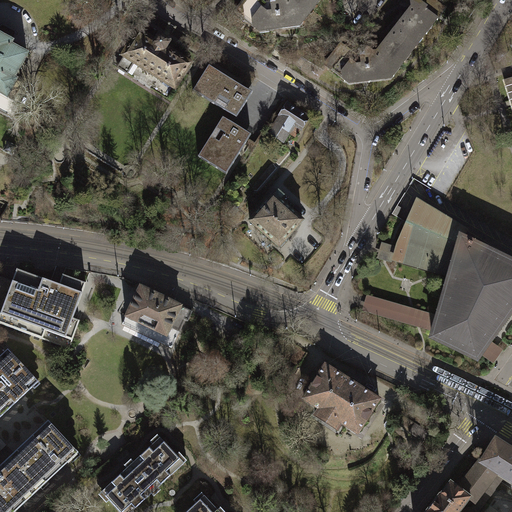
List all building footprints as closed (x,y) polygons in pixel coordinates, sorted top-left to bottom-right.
[(260,0),(244,0),(235,12),(259,31),(297,26),(317,0),(286,0),(285,1),(281,2),(278,0),(275,0),(274,2),(266,4),(260,0)] [(337,0),(344,3),(353,10),(360,0),(337,0)] [(432,0),(419,0),(418,1),(410,2),(410,3),(412,3),(412,6),(415,8),(388,42),(395,48),(392,52),(404,61),(444,9),(432,0)] [(153,41),(138,32),(123,55),(174,87),(182,74),(185,76),(192,66),(188,64),(189,63),(165,49),(171,41),(158,34),(153,41)] [(0,94),(14,102),(24,84),(14,78),(28,55),(11,45),(13,42),(0,34),(0,94)] [(395,48),(388,42),(378,55),(372,56),(372,53),(368,50),(369,49),(368,48),(363,54),(360,55),(360,56),(356,56),(341,45),(325,64),(349,83),(390,78),(404,61),(392,52),(395,48)] [(252,93),(209,66),(193,91),(237,118),(252,93)] [(308,118),(288,105),(281,116),(270,133),(283,141),(294,124),(301,128),(308,118)] [(251,135),(223,118),(199,157),(226,174),(251,135)] [(14,147),(5,142),(0,151),(9,156),(14,147)] [(275,195),(273,194),(250,221),(256,226),(255,226),(273,242),(279,247),(303,220),(280,200),(284,196),(279,191),(275,195)] [(394,260),(451,276),(462,238),(466,231),(417,201),(408,223),(398,244),(398,247),(394,260)] [(240,210),(235,206),(229,212),(234,216),(240,210)] [(511,262),(462,238),(451,276),(439,316),(435,332),(433,337),(477,358),(480,354),(490,340),(511,309),(511,262)] [(393,263),(394,260),(398,247),(382,243),(377,259),(393,263)] [(12,281),(0,314),(0,323),(70,348),(79,320),(73,318),(85,283),(63,275),(59,284),(16,269),(12,281)] [(0,313),(0,314),(12,281),(0,276),(0,313)] [(140,286),(122,325),(172,349),(185,320),(188,322),(193,312),(181,306),(181,305),(169,300),(153,293),(153,292),(140,286)] [(435,332),(439,316),(367,295),(362,311),(435,332)] [(299,366),(308,353),(282,337),(273,350),(299,366)] [(504,350),(490,340),(480,354),(494,363),(504,350)] [(6,349),(0,354),(0,415),(36,382),(6,349)] [(380,399),(325,364),(303,398),(358,433),(380,399)] [(447,443),(400,413),(395,423),(409,432),(409,433),(424,442),(425,442),(440,451),(447,443)] [(49,420),(17,450),(47,482),(79,452),(49,420)] [(127,468),(99,494),(107,503),(109,500),(120,511),(134,511),(133,511),(146,499),(142,494),(147,489),(154,496),(161,490),(159,487),(172,475),(167,470),(173,465),(177,470),(187,461),(179,452),(177,455),(158,435),(150,442),(153,444),(140,457),(144,461),(138,466),(131,459),(124,465),(127,468)] [(494,474),(511,448),(496,439),(482,461),(480,460),(459,487),(471,497),(469,499),(473,501),(494,474)] [(511,484),(511,449),(511,448),(494,474),(511,484)] [(0,511),(15,511),(47,482),(17,450),(0,465),(0,511)] [(471,497),(459,487),(451,481),(441,494),(440,494),(425,511),(459,511),(469,499),(471,497)] [(218,509),(202,492),(194,500),(196,503),(186,511),(225,511),(221,507),(218,509)]
